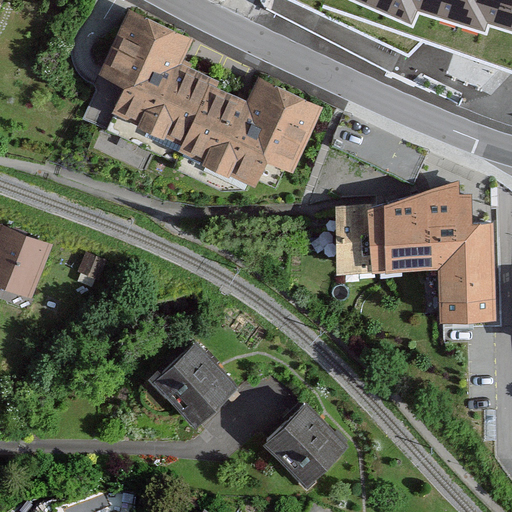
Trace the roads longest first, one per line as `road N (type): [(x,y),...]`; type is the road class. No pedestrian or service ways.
road 1 (secondary): [(173,0),(511,154)]
road 2 (unknown): [(0,439),(197,448),(232,438),(255,419)]
